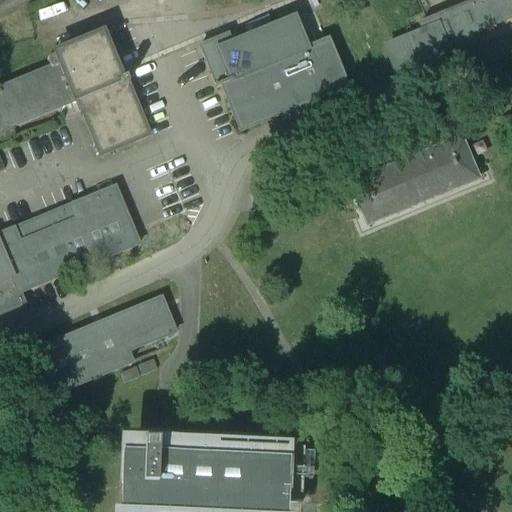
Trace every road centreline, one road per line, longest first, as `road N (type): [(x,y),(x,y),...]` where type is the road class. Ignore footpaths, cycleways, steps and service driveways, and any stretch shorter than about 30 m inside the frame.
road 1 (unclassified): [(220,199),(237,161),(253,149),(511,42)]
road 2 (unclassified): [(0,341),(183,254),(200,241),(220,199)]
road 3 (residential): [(220,199),(158,47)]
